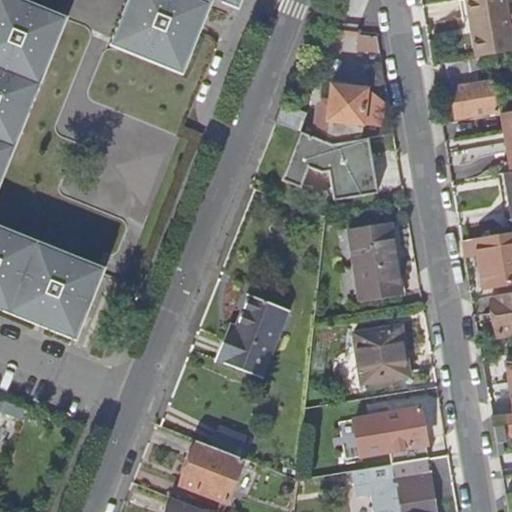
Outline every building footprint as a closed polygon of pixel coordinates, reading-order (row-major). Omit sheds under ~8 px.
[(134,0),(115,48),(176,72),(192,30),(204,0),(211,0),(230,8),(233,0),(134,0)] [(474,0),(448,5),(434,7),(438,31),(488,22),(484,0),(474,0)] [(0,166),(57,25),(52,23),(0,1),(0,166)] [(355,65),(379,68),(374,42),(357,40),(355,65)] [(466,61),(443,65),(446,81),(469,77),(466,61)] [(449,91),(455,121),(495,113),(490,83),(449,91)] [(329,147),(361,143),(360,126),(374,126),(376,99),(360,88),(328,85),(326,105),(324,124),(323,145),(329,147)] [(317,124),(324,124),(326,105),(319,105),(317,124)] [(276,121),(301,131),(307,116),(282,106),(276,121)] [(511,117),(485,123),(487,133),(511,127),(511,117)] [(450,185),(476,180),(475,175),(503,171),(499,148),(486,150),(481,120),(455,124),(460,154),(469,153),(472,169),(448,173),(450,185)] [(365,142),(361,143),(329,147),(323,145),(298,135),(278,183),(297,191),(307,170),(319,177),(326,176),(331,205),(375,197),(365,142)] [(511,174),(499,177),(507,222),(511,221),(511,174)] [(402,224),(338,234),(344,272),(348,272),(353,307),(399,300),(395,275),(402,274),(398,253),(406,252),(402,224)] [(511,285),(511,235),(460,244),(463,259),(478,257),(484,290),(511,285)] [(0,236),(0,308),(70,337),(95,275),(0,236)] [(217,336),(208,358),(257,378),(284,311),(246,295),(228,340),(217,336)] [(511,338),(511,296),(490,300),(498,341),(511,338)] [(353,338),(360,387),(407,381),(400,331),(353,338)] [(511,416),(511,363),(502,366),(511,416)] [(391,469),(429,464),(421,414),(383,421),(391,469)] [(240,462),(194,444),(177,487),(222,506),(240,462)] [(360,474),(351,475),(355,500),(370,498),(371,511),(434,511),(427,464),(391,469),(360,474)] [(199,511),(173,502),(168,511),(199,511)]
